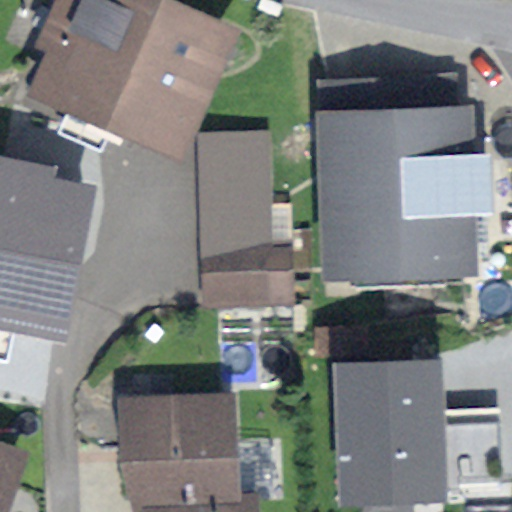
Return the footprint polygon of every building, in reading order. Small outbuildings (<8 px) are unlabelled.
[(237,31),(167,0),(76,0),(36,91),(182,156),(237,31)] [(472,112),(325,116),(329,278),(477,274),(472,112)] [(57,163),(0,151),(0,327),(60,339),(92,181),(55,174),(57,163)] [(288,250),(197,252),(198,310),(290,308),(288,250)] [(429,371),(347,375),(352,493),(435,490),(429,371)] [(237,511),(234,407),(134,410),(136,511),(237,511)] [(0,511),(10,511),(27,467),(0,457),(0,511)]
